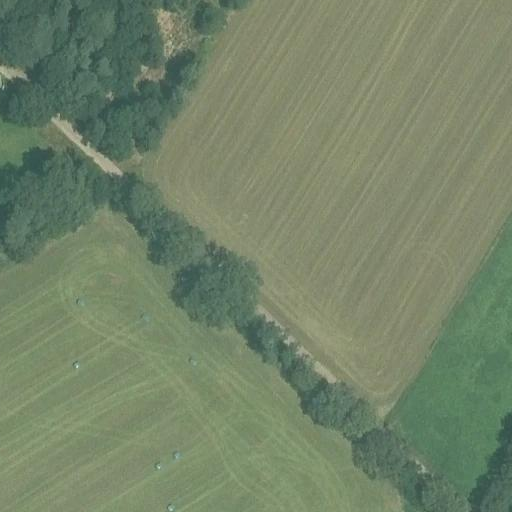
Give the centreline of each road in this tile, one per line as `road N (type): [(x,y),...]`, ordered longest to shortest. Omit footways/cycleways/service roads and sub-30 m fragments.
road 1 (track): [(0,64),(460,511)]
road 2 (track): [(142,0),(34,99)]
